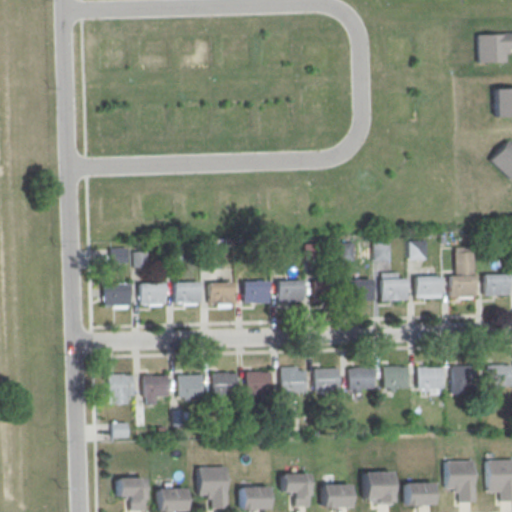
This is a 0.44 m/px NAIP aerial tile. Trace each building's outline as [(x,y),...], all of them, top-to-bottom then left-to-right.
[(474,34),(511,33),(511,49),(507,49),(507,52),(503,52),(503,61),(474,62),(474,34)] [(491,88),(511,87),(511,115),(492,116),(491,88)] [(511,141),(507,137),(486,158),(507,179),(511,174),(511,141)] [(406,241),(422,241),(423,258),(407,258),(406,241)] [(336,243),(352,242),(353,259),(336,260),(336,243)] [(370,243),(387,242),(387,259),(371,260),(370,243)] [(164,244),(180,243),(181,260),(165,261),(164,244)] [(108,246),(124,245),(125,262),(108,263),(108,246)] [(208,246),(208,264),(224,264),(224,246),(208,246)] [(130,250),(147,249),(147,266),(131,267),(130,250)] [(481,274),(507,273),(507,294),(481,294),(481,274)] [(446,275),(472,274),(473,295),(447,295),(446,275)] [(412,276),(437,275),(438,296),(412,297),(412,276)] [(377,278),(403,277),(403,298),(378,299),(377,278)] [(344,278),(369,278),(370,298),(344,299),(344,278)] [(274,279),(300,279),(300,299),(275,300),(274,279)] [(309,280),(334,279),(335,300),(309,300),(309,280)] [(239,281),(265,280),(265,301),(240,301),(239,281)] [(171,281),(196,281),(197,301),(171,302),(171,281)] [(136,282),(162,282),(162,302),(137,303),(136,282)] [(205,282),(231,282),(232,302),(206,303),(205,282)] [(100,284),(126,283),(127,304),(101,304),(100,284)] [(483,364),(509,363),(509,384),(484,385),(483,364)] [(448,365),(474,364),(474,385),(448,386),(448,365)] [(378,366),(404,366),(405,386),(379,387),(378,366)] [(413,366),(439,366),(439,387),(414,387),(413,366)] [(310,368),(336,367),(336,388),(310,388),(310,368)] [(345,367),(370,367),(371,387),(345,388),(345,367)] [(276,370),(302,370),(302,390),(277,391),(276,370)] [(241,372),(267,371),(268,392),(242,393),(241,372)] [(207,372),(233,372),(234,393),(208,393),(207,372)] [(104,373),(130,373),(130,394),(104,394),(104,373)] [(138,375),(164,374),(165,395),(139,395),(138,375)] [(173,375),(199,374),(200,395),(174,395),(173,375)] [(125,421),(109,421),(109,437),(125,437),(125,421)] [(483,459),(510,458),(511,500),(495,500),(495,491),(484,491),(483,459)] [(441,460),(469,459),(470,501),(455,501),(454,492),(450,492),(450,488),(442,488),(441,460)] [(194,466),(222,466),(223,507),(207,507),(207,498),(202,498),(202,494),(194,494),(194,466)] [(359,471),(388,470),(389,503),(373,504),(373,501),(366,501),(366,498),(360,498),(359,471)] [(278,473),(304,472),(305,505),(290,506),(289,494),(285,494),(285,491),(278,491),(278,473)] [(113,477),(139,476),(140,510),(125,510),(125,498),(121,498),(121,496),(113,496),(113,477)] [(401,482),(429,482),(430,505),(402,505),(401,482)] [(319,483),(347,483),(347,505),(319,506),(319,483)] [(236,486),(264,486),(264,508),(236,509),(236,486)] [(153,488),(181,487),(182,510),(154,511),(153,488)]
